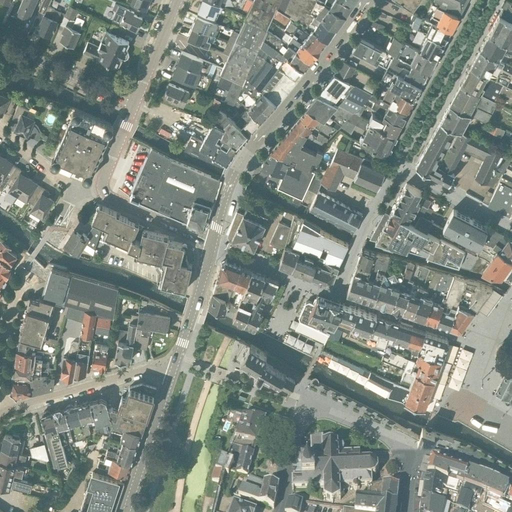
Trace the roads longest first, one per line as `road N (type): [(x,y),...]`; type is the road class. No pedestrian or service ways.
road 1 (secondary): [(210,244),(240,162),(367,0)]
road 2 (residential): [(9,408),(136,372),(170,378)]
road 3 (tertiary): [(134,103),(0,41)]
road 4 (residential): [(9,408),(2,365),(28,272)]
road 5 (secondary): [(126,511),(170,378)]
road 6 (secondary): [(170,378),(210,244)]
road 7 (secondary): [(102,191),(210,244)]
